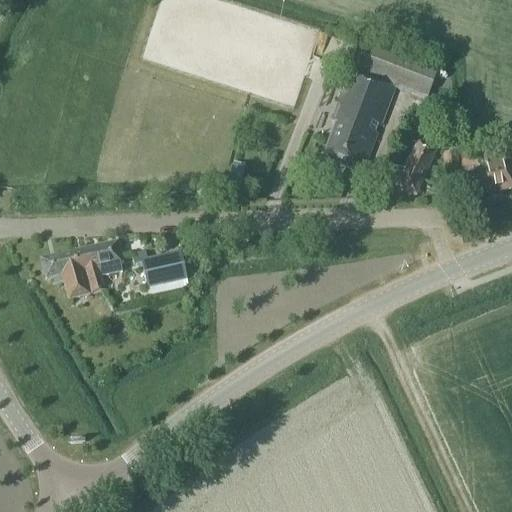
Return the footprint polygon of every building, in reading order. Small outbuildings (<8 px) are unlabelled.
[(425,103),(437,71),(362,41),(331,124),(335,125),(322,160),(361,175),(394,91),(425,103)] [(423,131),(421,126),(415,125),(411,130),(414,136),(420,136),(423,131)] [(415,198),(436,150),(417,141),(404,171),(391,165),(382,183),(415,198)] [(511,179),(511,150),(492,153),(493,159),(482,160),(462,164),(467,191),(475,190),(476,195),(483,195),(511,189),(511,183),(511,180),(511,179)] [(456,180),(457,156),(441,155),(440,179),(456,180)] [(82,274),(83,274),(90,297),(104,293),(99,278),(121,274),(119,267),(121,266),(116,244),(72,254),(76,275),(82,274)] [(45,282),(52,280),(54,286),(61,284),(68,302),(89,297),(82,274),(76,275),(72,254),(40,262),(45,282)] [(185,283),(179,255),(146,262),(144,255),(130,258),(133,269),(141,268),(146,291),(185,283)]
